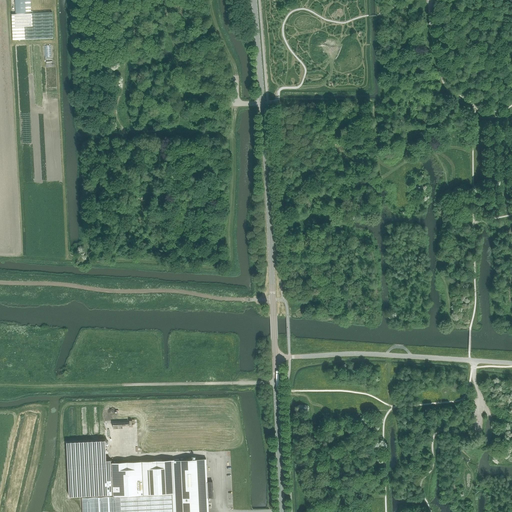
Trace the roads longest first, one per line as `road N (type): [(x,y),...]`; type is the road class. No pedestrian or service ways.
road 1 (unclassified): [(275,358),(254,0)]
road 2 (track): [(276,382),(0,382)]
road 3 (unclassified): [(474,360),(275,358)]
road 4 (unclassified): [(282,511),(275,358)]
